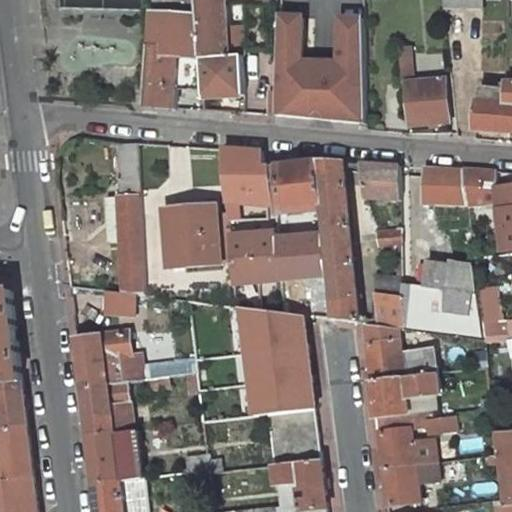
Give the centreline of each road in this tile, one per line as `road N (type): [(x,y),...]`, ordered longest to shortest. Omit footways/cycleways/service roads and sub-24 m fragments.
road 1 (residential): [(511,157),(20,111)]
road 2 (residential): [(35,244),(69,511)]
road 3 (residential): [(366,511),(349,362)]
road 4 (residential): [(20,111),(35,244)]
